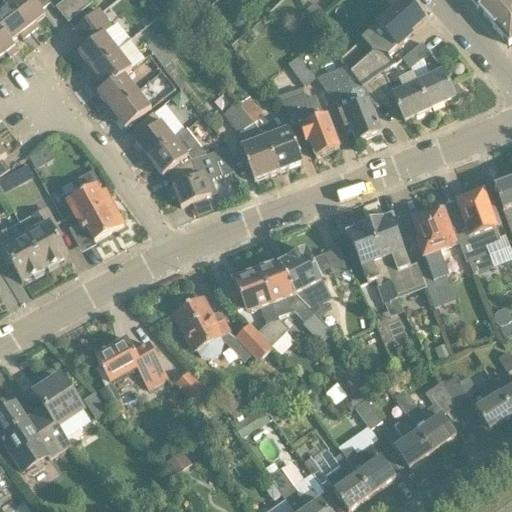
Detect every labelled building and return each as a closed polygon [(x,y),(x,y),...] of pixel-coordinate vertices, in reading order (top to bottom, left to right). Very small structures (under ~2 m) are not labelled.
[(4,0),(10,6),(9,7),(31,36),(39,30),(36,26),(45,18),(42,13),(51,6),(46,0),(4,0)] [(68,0),(57,9),(70,26),(95,6),(89,0),(68,0)] [(480,13),(493,0),(467,0),(479,13),(480,13)] [(511,0),(493,0),(480,13),(494,29),(511,14),(511,0)] [(363,90),(385,75),(397,68),(389,59),(398,52),(412,40),(411,38),(425,25),(406,4),(362,42),(373,55),(350,74),(354,79),(363,90)] [(312,21),(320,14),(313,6),(306,13),(312,21)] [(0,13),(0,30),(11,45),(21,37),(24,42),(31,36),(9,7),(0,13)] [(88,76),(118,53),(130,43),(118,28),(114,31),(100,14),(75,33),(88,50),(79,56),(87,66),(83,69),(88,76)] [(511,14),(494,29),(493,30),(509,48),(511,45),(511,14)] [(18,54),(11,45),(0,30),(0,60),(7,56),(10,60),(18,54)] [(164,70),(188,52),(172,31),(148,49),(164,70)] [(247,37),(252,43),(259,38),(254,31),(247,37)] [(403,62),(412,73),(432,57),(423,46),(403,62)] [(118,53),(88,76),(95,85),(99,82),(106,90),(105,91),(106,92),(126,76),(126,78),(133,72),(118,53)] [(314,75),(302,59),(301,59),(290,67),(306,90),(318,81),(314,75)] [(418,85),(431,113),(456,102),(441,68),(428,74),(430,79),(418,85)] [(363,90),(376,108),(378,111),(394,100),(404,124),(431,113),(418,85),(414,76),(391,87),(385,75),(363,90)] [(106,92),(105,91),(98,96),(107,107),(102,110),(108,118),(138,94),(125,78),(126,78),(126,76),(106,92)] [(372,110),(376,108),(363,90),(354,79),(347,85),(354,96),(336,103),(348,132),(352,131),(358,147),(382,137),(372,110)] [(138,94),(108,118),(115,126),(119,123),(127,132),(152,112),(138,94)] [(171,103),(179,112),(188,105),(181,96),(171,103)] [(246,97),(240,96),(236,100),(242,107),(249,101),(246,97)] [(309,105),(307,98),(283,107),(301,130),(308,147),(311,145),(317,161),(341,153),(328,120),(325,121),(318,102),(309,105)] [(250,102),(240,109),(266,141),(279,175),(304,166),(291,133),(276,139),(265,121),(250,102)] [(266,141),(240,109),(240,110),(238,107),(225,118),(240,136),(245,150),(242,151),(255,185),(279,175),(266,141)] [(175,142),(154,115),(134,131),(141,141),(136,144),(143,154),(139,157),(145,165),(175,142)] [(187,133),(183,136),(175,142),(145,165),(151,173),(156,170),(163,180),(169,175),(173,190),(198,180),(192,164),(207,160),(187,133)] [(0,142),(0,181),(10,173),(2,163),(7,159),(0,150),(0,149),(3,146),(0,142)] [(53,161),(48,151),(31,161),(29,162),(35,174),(37,172),(54,163),(53,161)] [(236,176),(227,151),(215,156),(224,180),(236,176)] [(198,180),(173,190),(169,191),(173,202),(178,200),(182,211),(212,200),(204,178),(198,180),(192,164),(198,180)] [(27,170),(8,180),(15,192),(34,182),(27,170)] [(88,232),(96,246),(125,229),(106,195),(103,197),(99,190),(102,188),(94,174),(81,181),(88,195),(69,205),(84,234),(88,232)] [(511,184),(495,191),(511,236),(511,184)] [(494,272),(490,259),(487,251),(501,245),(484,197),(482,198),(477,196),(473,198),(470,202),(459,206),(468,230),(455,234),(467,268),(468,267),(473,280),(494,272)] [(20,227),(45,273),(49,271),(50,274),(59,269),(57,266),(69,260),(58,241),(62,240),(47,212),(20,227)] [(430,275),(422,278),(421,278),(425,288),(434,314),(456,306),(454,302),(456,299),(454,292),(450,290),(447,281),(449,280),(441,257),(456,251),(443,212),(414,222),(423,247),(420,248),(425,261),(426,260),(430,272),(429,273),(430,275)] [(392,221),(386,223),(370,229),(396,298),(425,288),(421,278),(422,278),(418,268),(410,270),(392,221)] [(12,266),(23,285),(35,279),(36,282),(45,277),(43,274),(45,273),(20,227),(0,237),(0,250),(9,268),(12,266)] [(386,312),(399,307),(395,299),(396,298),(370,229),(348,237),(362,276),(363,276),(369,292),(377,289),(386,312)] [(325,258),(335,279),(350,272),(339,251),(325,258)] [(294,297),(315,318),(315,317),(330,332),(339,323),(327,311),(326,312),(311,296),(310,297),(308,293),(323,286),(306,254),(302,256),(299,254),(294,256),(293,260),(289,262),(291,267),(284,271),(282,267),(281,268),(294,297)] [(281,268),(280,267),(271,271),(268,269),(263,271),(262,274),(260,275),(279,321),(296,316),(307,326),(315,318),(294,297),(281,268)] [(260,338),(270,348),(279,339),(287,335),(279,321),(260,275),(258,276),(255,275),(250,277),(249,279),(235,285),(237,289),(220,296),(236,316),(247,312),(249,315),(253,317),(263,313),(269,328),(260,338)] [(204,303),(176,317),(186,338),(185,340),(190,349),(193,350),(196,357),(199,355),(202,361),(212,364),(221,359),(225,349),(221,343),(231,338),(225,325),(217,329),(204,303)] [(274,353),(270,348),(260,338),(251,329),(237,342),(260,366),(274,353)] [(128,343),(118,349),(116,348),(107,352),(106,355),(96,361),(103,372),(98,375),(106,389),(137,373),(149,395),(169,384),(151,349),(136,357),(128,343)] [(511,373),(511,355),(510,357),(509,356),(500,362),(509,376),(511,373)] [(197,411),(204,404),(210,398),(189,376),(176,389),(197,411)] [(36,417),(35,418),(60,458),(72,450),(73,450),(60,430),(84,414),(62,380),(36,397),(51,419),(42,426),(36,417)] [(457,381),(446,388),(445,388),(459,410),(470,403),(490,435),(511,420),(511,413),(496,389),(493,384),(478,394),(469,381),(461,386),(457,381)] [(496,389),(511,413),(511,384),(509,381),(496,389)] [(408,421),(433,457),(457,440),(442,419),(459,410),(445,388),(446,388),(443,384),(426,397),(434,409),(423,418),(409,398),(397,406),(408,421)] [(118,403),(110,388),(98,394),(106,409),(118,403)] [(83,403),(95,421),(105,415),(93,397),(83,403)] [(371,433),(383,426),(368,404),(356,412),(371,433)] [(51,464),(73,450),(72,450),(60,458),(35,418),(26,424),(16,409),(0,419),(0,439),(15,462),(25,477),(49,461),(51,464)] [(409,473),(433,457),(408,421),(394,431),(399,438),(389,445),(409,473)] [(351,450),(342,456),(372,499),(396,482),(372,448),(357,458),(351,450)] [(353,511),(372,499),(342,456),(335,461),(342,471),(326,483),(345,511),(353,511)] [(269,481),(282,500),(291,511),(326,511),(313,493),(298,504),(294,497),(295,496),(280,474),(269,481)] [(34,511),(25,500),(10,511),(34,511)]
